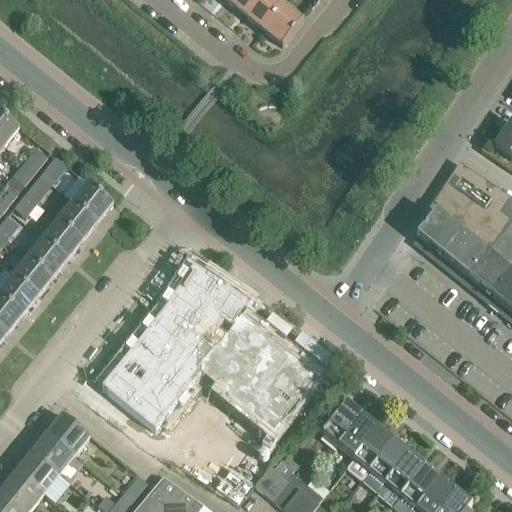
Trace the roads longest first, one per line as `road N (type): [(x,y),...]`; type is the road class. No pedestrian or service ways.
road 1 (residential): [(0,444),(198,203)]
road 2 (unclassified): [(198,203),(0,44)]
road 3 (residential): [(343,0),(292,64),(264,78),(159,0)]
road 4 (unclassified): [(511,460),(331,315)]
road 5 (residential): [(331,315),(446,140)]
road 6 (unclassified): [(331,315),(198,203)]
